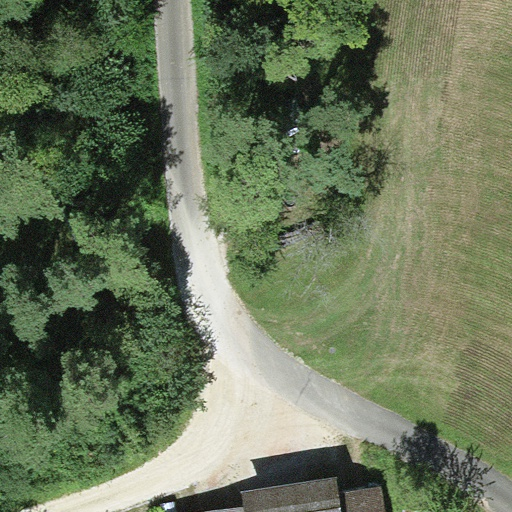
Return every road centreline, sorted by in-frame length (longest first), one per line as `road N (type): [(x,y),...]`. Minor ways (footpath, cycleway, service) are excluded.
road 1 (track): [(168,0),(172,171),(204,286),(269,395),(468,478),(511,509)]
road 2 (track): [(269,395),(165,470),(54,511)]
